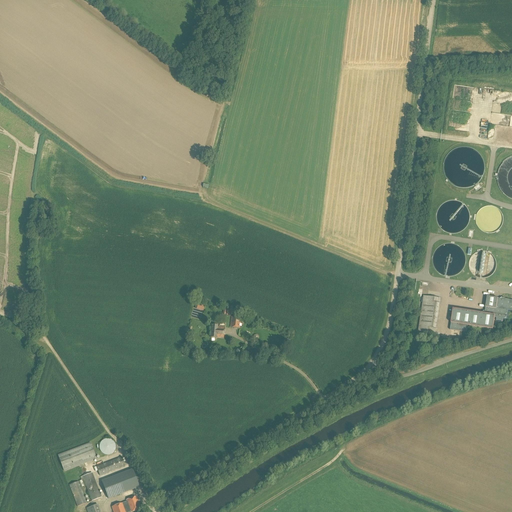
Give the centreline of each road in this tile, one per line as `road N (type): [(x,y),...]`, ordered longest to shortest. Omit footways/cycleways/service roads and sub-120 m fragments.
road 1 (unclassified): [(368,366),(391,316),(432,0)]
road 2 (unclassified): [(156,511),(163,497),(368,366)]
road 3 (unclassified): [(368,366),(404,376),(511,339)]
